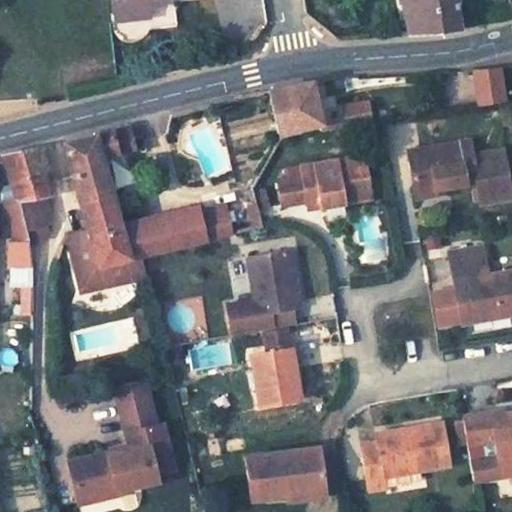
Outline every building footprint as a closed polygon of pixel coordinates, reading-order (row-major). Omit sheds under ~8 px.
[(399,0),(407,34),(433,32),(454,30),(462,28),(456,0),(399,0)] [(146,3),(115,7),(117,20),(148,17),(146,3)] [(508,100),(506,64),(474,66),(477,102),(508,100)] [(448,72),(450,103),(476,101),(474,71),(448,72)] [(345,76),(336,78),(337,88),(346,87),(345,76)] [(325,78),(310,81),(314,95),(328,92),(325,78)] [(310,81),(268,91),(277,132),(320,122),(317,109),(314,95),(310,81)] [(368,100),(317,109),(320,122),(322,130),(371,122),(368,100)] [(511,104),(496,107),(497,112),(500,125),(509,124),(511,123),(511,104)] [(129,126),(111,131),(117,151),(133,146),(129,126)] [(111,131),(64,142),(78,199),(110,189),(101,155),(117,151),(111,131)] [(468,139),(406,150),(414,190),(435,187),(476,181),(479,200),(510,196),(501,149),(471,153),(468,139)] [(42,147),(22,151),(29,175),(43,170),(46,170),(42,147)] [(22,151),(2,156),(11,182),(3,184),(0,193),(6,239),(8,239),(28,239),(29,236),(26,229),(17,200),(47,193),(51,193),(43,170),(29,175),(22,151)] [(361,157),(298,169),(300,179),(276,183),(281,207),(305,203),(306,210),(369,199),(361,157)] [(435,187),(414,190),(415,196),(436,193),(435,187)] [(110,189),(78,199),(88,228),(100,265),(129,258),(119,224),(110,189)] [(264,221),(259,205),(271,201),(267,189),(239,199),(248,226),(264,221)] [(55,220),(47,193),(17,200),(26,229),(55,220)] [(221,206),(195,213),(202,240),(228,234),(221,206)] [(193,207),(172,212),(180,246),(202,240),(195,213),(194,208),(193,207)] [(172,212),(119,224),(129,258),(143,255),(180,246),(172,212)] [(55,220),(26,229),(29,236),(28,239),(57,230),(55,220)] [(88,228),(73,233),(80,264),(100,265),(88,228)] [(28,239),(8,239),(10,263),(28,262),(28,239)] [(481,243),(448,249),(460,320),(511,311),(511,270),(479,276),(485,267),(482,248),(481,243)] [(228,304),(233,334),(293,323),(290,309),(299,307),(290,248),(246,255),(254,300),(228,304)] [(80,264),(86,287),(147,272),(143,255),(129,258),(100,265),(80,264)] [(132,317),(69,331),(75,360),(138,346),(132,317)] [(249,354),(257,404),(300,398),(291,347),(288,328),(264,332),(267,351),(249,354)] [(153,380),(122,388),(125,406),(155,401),(153,380)] [(155,401),(125,406),(133,455),(112,459),(111,455),(70,462),(76,494),(115,488),(117,494),(158,487),(156,476),(175,473),(168,431),(161,432),(155,401)] [(500,474),(511,472),(511,418),(503,420),(502,408),(461,415),(462,419),(466,443),(466,446),(472,479),(500,474)] [(453,420),(457,444),(466,443),(462,419),(453,420)] [(377,440),(360,443),(369,488),(384,485),(383,474),(449,462),(442,421),(376,432),(377,440)] [(318,446),(245,456),(250,498),(286,494),(285,488),(324,483),(318,446)] [(324,483),(285,488),(286,494),(287,500),(326,494),(324,483)] [(115,488),(76,494),(77,501),(117,494),(115,488)]
